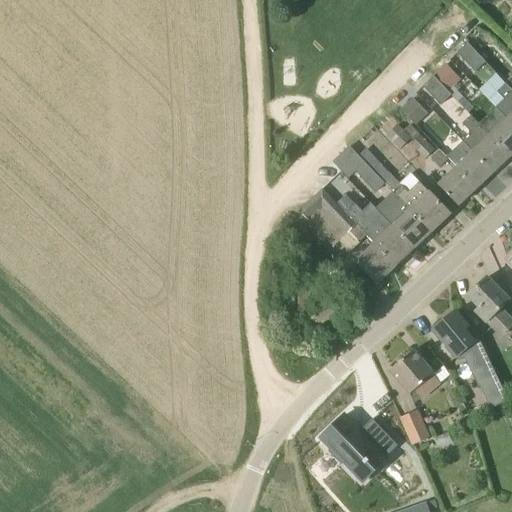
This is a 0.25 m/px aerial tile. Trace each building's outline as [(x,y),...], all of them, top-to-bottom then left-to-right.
[(475,73),(486,63),(468,43),(457,53),(475,73)] [(451,95),(433,77),(423,87),(440,106),(451,95)] [(507,120),(511,125),(511,90),(508,86),(506,84),(497,92),(504,100),(496,108),(507,120)] [(401,110),(416,126),(428,114),(413,98),(401,110)] [(462,141),(463,142),(493,173),(510,157),(490,136),(473,118),(471,116),(462,124),(471,132),(462,141)] [(490,136),(510,157),(511,155),(511,125),(507,120),(490,136)] [(397,126),(388,134),(401,149),(411,139),(414,142),(410,146),(424,160),(434,150),(410,126),(404,132),(397,126)] [(476,189),(493,173),(463,142),(446,158),(456,169),(476,189)] [(367,182),(376,174),(359,156),(350,164),(367,182)] [(382,168),(376,174),(392,191),(392,190),(431,232),(450,214),(411,174),(399,185),(382,168)] [(458,206),(476,189),(456,169),(439,186),(458,206)] [(365,234),(345,213),(323,190),(299,211),(332,248),(350,232),(359,240),(365,234)] [(413,249),(431,232),(392,190),(392,191),(385,198),(393,207),(390,210),(401,221),(393,228),(413,249)] [(393,228),(384,236),(375,226),(372,228),(364,219),(364,214),(354,204),(345,213),(365,234),(375,245),(395,266),(413,249),(393,228)] [(378,283),(395,266),(375,245),(357,262),(378,283)] [(297,270),(297,289),(317,289),(317,270),(297,270)] [(476,312),(486,322),(500,337),(511,325),(511,320),(506,314),(501,319),(496,313),(509,300),(487,278),(468,296),(479,308),(476,312)] [(464,330),(468,327),(455,312),(433,330),(456,358),(457,357),(468,357),(475,371),(478,372),(483,383),(497,376),(478,338),(473,342),(464,330)] [(410,394),(414,391),(421,399),(438,385),(431,376),(433,375),(414,351),(390,370),(410,394)] [(344,411),(318,437),(363,483),(389,458),(387,456),(398,445),(372,418),(361,429),(344,411)] [(413,444),(429,438),(417,412),(402,419),(413,444)]
